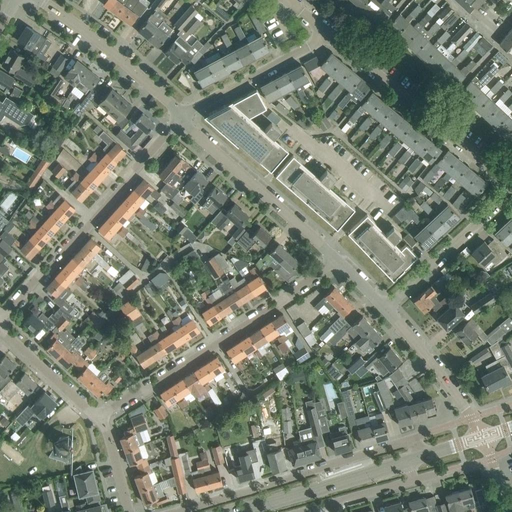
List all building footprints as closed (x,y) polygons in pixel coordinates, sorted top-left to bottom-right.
[(117,14),(127,0),(116,0),(112,6),(111,5),(109,8),(117,14)] [(124,19),(138,0),(127,0),(117,14),(124,19)] [(136,21),(139,17),(147,6),(138,0),(124,19),(130,24),(134,19),(136,21)] [(155,0),(151,6),(157,11),(165,0),(155,0)] [(235,6),(238,9),(240,8),(247,0),(236,0),(239,1),(235,6)] [(371,16),(381,4),(376,0),(366,0),(361,8),(371,16)] [(384,0),(381,4),(371,16),(381,25),(395,7),(389,2),(390,0),(384,0)] [(455,0),(466,10),(471,4),(466,0),(455,0)] [(476,8),(483,0),(466,0),(471,4),(476,8)] [(214,11),(218,6),(212,1),(208,5),(214,11)] [(406,43),(439,8),(435,4),(427,13),(418,22),(413,27),(408,22),(397,35),(406,43)] [(181,30),(183,28),(194,16),(198,11),(191,5),(174,24),(181,30)] [(218,6),(214,11),(220,15),(224,11),(218,6)] [(444,22),(454,11),(448,6),(438,16),(444,22)] [(415,7),(409,14),(413,18),(420,11),(415,7)] [(416,52),(427,40),(440,25),(436,21),(427,31),(423,27),(439,9),(440,8),(439,8),(406,43),(416,52)] [(449,27),(459,16),(454,11),(444,22),(440,26),(444,30),(448,26),(449,27)] [(148,38),(162,21),(153,13),(151,14),(138,30),(148,38)] [(260,33),(265,30),(257,13),(251,17),(260,33)] [(397,35),(408,22),(399,14),(387,26),(397,35)] [(194,16),(183,28),(190,34),(201,22),(194,16)] [(162,21),(148,38),(158,47),(173,29),(163,20),(162,21)] [(456,46),(473,28),(466,22),(450,40),(452,42),(446,49),(442,44),(450,35),(450,34),(425,61),(434,69),(445,57),(446,57),(450,53),(457,46),(456,46)] [(26,26),(18,40),(24,44),(23,45),(25,46),(25,45),(30,48),(28,51),(35,56),(46,39),(26,26)] [(240,41),(246,38),(239,26),(234,29),(240,41)] [(425,61),(450,34),(446,30),(437,40),(433,45),(427,40),(416,52),(425,61)] [(472,47),(482,37),(477,32),(463,47),(464,48),(455,58),(455,57),(450,62),(446,57),(445,57),(434,69),(444,78),(455,66),(459,62),(460,62),(469,52),(468,51),(472,47)] [(227,48),(232,45),(226,33),(221,36),(227,48)] [(511,54),(511,37),(507,34),(499,44),(511,54)] [(179,59),(185,64),(189,60),(198,50),(203,45),(197,39),(191,45),(184,40),(179,35),(164,52),(176,63),(179,59)] [(256,58),(269,51),(266,44),(265,42),(261,35),(247,42),(256,58)] [(472,47),(482,56),(492,45),(483,36),(482,37),(472,47)] [(59,48),(64,51),(68,45),(63,41),(59,48)] [(210,45),(206,41),(203,45),(198,50),(202,53),(210,45)] [(243,65),(256,58),(247,42),(234,49),(243,65)] [(11,49),(1,65),(14,73),(13,76),(24,83),(25,82),(26,79),(29,74),(18,67),(25,57),(11,49)] [(229,72),(243,65),(234,49),(221,56),(229,72)] [(194,63),(202,53),(198,50),(189,60),(194,63)] [(508,59),(498,50),(493,56),(503,65),(508,59)] [(320,65),(330,74),(341,61),(341,60),(340,61),(331,54),(332,53),(331,52),(320,65)] [(60,71),(68,59),(61,55),(54,66),(60,71)] [(216,79),(229,72),(221,56),(208,63),(216,79)] [(303,63),(307,70),(319,64),(320,63),(316,56),(303,63)] [(193,66),(188,69),(191,73),(194,71),(198,78),(197,78),(198,80),(199,80),(202,86),(216,79),(208,63),(205,59),(200,62),(203,66),(195,70),(193,66)] [(74,85),(88,69),(77,60),(69,70),(64,77),(74,85)] [(453,87),(475,63),(471,60),(465,67),(464,66),(460,70),(455,66),(444,78),(453,87)] [(341,61),(330,74),(340,82),(351,69),(351,68),(350,69),(341,62),(342,61),(341,61)] [(286,72),(295,88),(296,87),(298,92),(297,92),(304,104),(309,101),(303,89),(311,85),(309,80),(301,64),(286,72)] [(480,89),(499,69),(494,64),(489,70),(479,80),(475,76),(471,80),(470,80),(459,93),(468,101),(480,89)] [(0,84),(3,86),(1,89),(17,98),(21,91),(11,85),(14,78),(0,69),(0,84)] [(88,69),(74,85),(85,93),(90,87),(90,88),(98,77),(88,69)] [(350,90),(361,77),(360,77),(351,70),(351,69),(340,82),(327,96),(332,100),(344,85),(350,90)] [(282,95),(295,88),(286,72),(273,79),(282,95)] [(57,76),(47,91),(45,94),(51,98),(63,80),(57,76)] [(350,90),(360,98),(371,85),(370,85),(361,78),(361,77),(350,90)] [(318,88),(322,92),(331,82),(326,78),(318,88)] [(269,102),(282,95),(273,79),(260,86),(269,102)] [(498,80),(489,90),(494,94),(503,84),(498,80)] [(33,96),(41,102),(45,96),(31,88),(26,96),(31,99),(33,96)] [(78,103),(72,111),(79,116),(85,108),(91,100),(97,92),(91,88),(80,105),(78,103)] [(103,98),(97,92),(91,100),(97,106),(99,103),(118,120),(116,122),(122,127),(129,120),(123,115),(131,105),(112,88),(103,98)] [(243,97),(232,103),(249,117),(250,117),(266,108),(256,89),(247,95),(249,99),(245,101),(243,97)] [(489,98),(494,94),(489,90),(485,94),(480,89),(468,101),(478,110),(489,98)] [(499,98),(503,103),(511,93),(507,89),(499,98)] [(371,113),(382,100),(372,91),(361,105),(357,109),(348,119),(353,123),(366,108),(371,113)] [(299,106),(290,95),(285,100),(294,110),(299,106)] [(346,95),(337,105),(342,109),(350,98),(346,95)] [(0,109),(3,112),(4,111),(14,118),(19,110),(15,108),(17,104),(6,97),(2,102),(0,100),(0,109)] [(489,98),(478,110),(487,119),(498,107),(499,107),(503,103),(499,98),(494,103),(489,98)] [(381,121),(392,108),(382,100),(371,113),(381,121)] [(275,106),(286,114),(289,110),(279,102),(275,106)] [(212,116),(208,120),(221,131),(224,127),(228,131),(224,134),(232,141),(237,136),(241,139),(238,143),(259,161),(262,157),(266,160),(263,164),(271,171),(288,151),(279,143),(280,144),(278,146),(228,103),(209,113),(212,116)] [(511,111),(508,107),(503,111),(499,107),(498,107),(487,119),(496,128),(508,115),(508,116),(511,111)] [(391,129),(402,116),(392,108),(381,121),(391,129)] [(117,137),(132,150),(155,123),(143,113),(141,114),(137,110),(130,118),(141,127),(134,135),(134,134),(130,138),(122,131),(117,137)] [(332,120),(338,113),(334,110),(329,117),(332,120)] [(312,115),(307,118),(311,124),(316,121),(312,115)] [(511,119),(508,116),(508,115),(496,128),(506,136),(511,129),(511,119)] [(332,125),(327,118),(325,116),(316,122),(323,131),(332,125)] [(401,137),(412,124),(402,116),(391,129),(401,137)] [(297,121),(304,129),(309,125),(301,117),(297,121)] [(363,131),(372,121),(367,117),(358,127),(363,131)] [(271,122),(265,130),(273,138),(280,130),(271,122)] [(345,133),(350,126),(346,123),(341,130),(345,133)] [(411,146),(421,133),(412,124),(401,137),(411,146)] [(381,129),(378,126),(377,125),(371,133),(376,136),(381,129)] [(73,139),(79,130),(74,126),(68,135),(73,139)] [(117,161),(126,151),(103,130),(98,136),(107,144),(103,148),(107,153),(117,161)] [(420,154),(431,141),(421,133),(411,146),(420,154)] [(387,134),(381,141),(385,145),(391,137),(387,134)] [(431,162),(441,149),(431,141),(420,154),(431,162)] [(401,146),(397,142),(388,152),(393,156),(401,146)] [(0,145),(0,151),(6,156),(9,152),(8,148),(5,146),(0,146),(0,145)] [(436,162),(431,169),(435,173),(441,166),(447,171),(458,158),(448,149),(445,152),(437,162),(436,162)] [(411,154),(406,150),(398,160),(402,164),(411,154)] [(107,153),(99,163),(108,171),(117,161),(107,153)] [(187,181),(189,179),(196,171),(189,165),(189,164),(185,161),(185,160),(177,153),(167,164),(176,172),(180,175),(187,181)] [(293,155),(279,171),(284,176),(280,180),(289,187),(292,183),(296,186),(293,190),(313,208),(316,204),(320,208),(317,211),(325,219),(329,215),(332,218),(329,222),(337,229),(355,209),(345,201),(346,202),(344,204),(299,165),(301,162),(302,163),(293,155)] [(44,156),(35,170),(41,175),(51,161),(44,156)] [(421,162),(417,158),(408,168),(413,172),(421,162)] [(457,179),(468,166),(458,158),(447,171),(457,179)] [(52,172),(58,177),(66,169),(59,163),(52,172)] [(99,163),(90,172),(99,181),(108,171),(99,163)] [(180,175),(176,172),(167,164),(159,174),(167,182),(167,181),(171,185),(180,175)] [(467,187),(478,174),(468,166),(457,179),(467,187)] [(435,173),(431,169),(422,179),(427,183),(435,173)] [(32,188),(41,175),(35,170),(25,184),(32,188)] [(326,170),(320,178),(328,186),(335,178),(326,170)] [(186,183),(184,185),(194,195),(190,199),(195,203),(197,201),(203,195),(205,192),(201,188),(208,180),(197,171),(196,171),(189,179),(187,181),(186,183)] [(90,172),(81,182),(90,191),(99,181),(90,172)] [(476,195),(487,182),(478,174),(467,187),(476,195)] [(67,188),(72,192),(81,201),(90,191),(81,182),(78,179),(73,175),(70,178),(73,181),(67,188)] [(432,187),(437,191),(446,181),(441,177),(432,187)] [(161,195),(151,186),(143,179),(134,189),(144,198),(149,193),(156,200),(161,195)] [(404,179),(398,185),(405,192),(411,185),(404,179)] [(418,195),(425,185),(420,182),(414,189),(418,195)] [(166,183),(161,189),(172,198),(176,194),(179,190),(174,186),(172,189),(166,183)] [(451,185),(446,191),(442,196),(447,200),(455,189),(451,185)] [(197,201),(206,208),(212,213),(217,207),(227,196),(215,186),(206,197),(203,195),(197,201)] [(135,208),(144,198),(134,189),(125,199),(135,208)] [(430,197),(440,205),(444,201),(434,192),(430,197)] [(461,213),(465,208),(460,204),(465,197),(461,193),(452,204),(461,213)] [(56,209),(66,218),(75,208),(59,194),(53,201),(51,200),(48,202),(53,207),(56,209)] [(126,218),(135,208),(125,199),(117,209),(126,218)] [(187,212),(177,203),(174,201),(170,206),(182,217),(187,212)] [(424,201),(420,205),(429,215),(433,210),(424,201)] [(48,202),(46,205),(45,206),(48,208),(50,210),(53,207),(48,202)] [(411,217),(418,225),(422,221),(406,203),(391,218),(399,226),(407,218),(409,219),(411,217)] [(247,215),(235,204),(227,212),(223,208),(211,221),(215,225),(216,225),(221,229),(231,218),(239,225),(247,215)] [(436,214),(448,227),(460,217),(447,204),(436,214)] [(57,228),(66,218),(56,209),(47,219),(57,228)] [(122,223),(126,218),(117,209),(108,219),(117,228),(122,223)] [(30,222),(35,227),(38,229),(48,238),(57,228),(47,219),(43,224),(40,222),(40,221),(29,210),(24,216),(30,222)] [(138,210),(135,214),(140,218),(139,219),(152,231),(156,227),(144,216),(143,215),(138,210)] [(364,217),(351,229),(356,234),(352,238),(360,245),(363,242),(367,246),(363,249),(382,269),(386,265),(389,269),(386,273),(393,280),(404,269),(417,256),(406,244),(401,249),(398,252),(372,224),(374,222),(375,223),(367,214),(364,217)] [(437,238),(448,227),(436,214),(425,225),(437,238)] [(108,237),(117,228),(108,219),(99,229),(108,237)] [(181,223),(176,229),(182,234),(182,233),(181,233),(186,228),(181,223)] [(506,245),(511,239),(511,232),(504,224),(494,232),(506,245)] [(247,251),(249,248),(255,242),(261,247),(271,237),(260,226),(254,233),(249,227),(250,225),(236,241),(247,251)] [(426,248),(437,238),(425,225),(414,235),(426,248)] [(241,226),(233,235),(238,239),(246,230),(241,226)] [(401,235),(393,226),(386,233),(394,242),(401,235)] [(39,248),(48,238),(38,229),(29,239),(39,248)] [(5,230),(0,235),(10,245),(13,242),(30,258),(39,248),(29,239),(23,246),(5,230)] [(407,233),(402,238),(411,247),(416,242),(407,233)] [(0,275),(0,263),(5,258),(1,254),(2,252),(9,245),(1,238),(0,240),(0,284),(1,284),(3,281),(3,280),(3,278),(1,276),(0,275)] [(98,262),(104,268),(109,263),(96,251),(100,246),(91,238),(82,248),(98,262)] [(507,254),(497,244),(491,249),(484,241),(472,252),(484,265),(490,260),(496,266),(506,256),(507,255),(507,254)] [(260,257),(256,263),(259,269),(263,265),(265,267),(274,257),(280,262),(288,252),(278,243),(270,252),(268,251),(262,258),(260,257)] [(90,272),(98,262),(82,248),(73,258),(82,266),(83,266),(90,272)] [(194,250),(182,256),(187,263),(198,257),(194,250)] [(288,252),(280,262),(274,269),(288,281),(298,274),(293,268),(299,262),(288,252)] [(218,253),(213,256),(222,269),(228,265),(222,256),(219,255),(218,253)] [(222,269),(213,256),(204,262),(214,278),(224,272),(222,269)] [(230,258),(238,270),(249,263),(233,257),(230,258)] [(74,276),(82,266),(73,258),(64,267),(74,276)] [(74,282),(78,286),(81,283),(77,279),(74,276),(64,267),(55,277),(65,286),(69,281),(72,284),(74,282)] [(157,288),(170,278),(166,273),(160,272),(150,279),(157,288)] [(271,272),(265,275),(269,282),(275,279),(271,272)] [(123,284),(122,284),(122,285),(127,290),(128,291),(129,290),(140,280),(134,274),(123,284)] [(441,290),(450,282),(444,274),(434,283),(441,290)] [(77,279),(81,283),(86,287),(89,284),(84,280),(80,275),(77,279)] [(254,294),(247,283),(243,278),(237,282),(233,276),(229,279),(229,280),(243,302),(254,294)] [(254,294),(265,287),(258,276),(247,283),(254,294)] [(72,292),(65,286),(55,277),(46,287),(56,296),(52,299),(60,307),(60,306),(69,313),(74,308),(64,300),(71,292),(72,292)] [(232,309),(243,302),(229,280),(225,282),(229,288),(221,292),(232,309)] [(158,292),(150,281),(144,285),(151,296),(158,292)] [(116,292),(121,297),(127,290),(122,285),(116,292)] [(414,300),(424,311),(431,306),(437,312),(443,306),(432,294),(436,291),(431,286),(424,292),(414,300)] [(334,305),(343,296),(334,287),(325,296),(314,306),(317,310),(324,304),(329,310),(334,305)] [(212,293),(208,295),(209,296),(212,302),(214,305),(221,316),(232,309),(222,294),(215,298),(212,293)] [(490,293),(470,306),(475,313),(495,300),(490,293)] [(39,296),(32,303),(37,307),(44,300),(39,296)] [(342,317),(343,315),(353,306),(343,296),(334,305),(339,310),(337,313),(340,316),(328,327),(335,334),(338,330),(340,328),(347,322),(342,317)] [(122,304),(120,306),(130,321),(141,314),(131,298),(122,304)] [(454,302),(437,318),(441,323),(440,324),(444,329),(445,328),(447,329),(464,314),(454,302)] [(210,323),(221,316),(214,305),(203,313),(210,323)] [(65,317),(69,313),(60,306),(60,307),(56,311),(61,316),(54,324),(56,325),(52,330),(54,332),(47,340),(51,343),(47,348),(57,357),(71,343),(61,334),(64,331),(61,329),(69,321),(65,317)] [(98,316),(104,321),(114,312),(109,308),(104,313),(102,311),(98,316)] [(176,318),(172,313),(170,310),(166,312),(172,320),(171,320),(175,325),(172,327),(174,331),(170,334),(177,344),(188,337),(181,326),(179,322),(176,318)] [(104,321),(98,316),(94,312),(92,311),(83,321),(85,323),(96,329),(104,322),(104,321)] [(35,333),(49,318),(42,312),(38,317),(33,312),(23,322),(35,333)] [(272,321),(279,332),(290,325),(283,314),(272,321)] [(355,343),(372,327),(362,316),(357,320),(351,326),(346,330),(347,331),(356,341),(354,343),(355,343)] [(488,337),(486,339),(491,344),(496,340),(504,333),(505,333),(511,326),(511,318),(510,316),(499,325),(500,327),(488,337)] [(472,318),(456,332),(466,343),(477,334),(471,329),(476,324),(472,318)] [(192,319),(181,326),(188,337),(199,330),(192,319)] [(279,332),(272,321),(260,328),(268,340),(279,332)] [(304,321),(297,326),(304,337),(311,332),(304,321)] [(310,331),(313,333),(319,329),(315,325),(312,328),(313,329),(310,331)] [(382,337),(372,327),(355,343),(363,352),(364,352),(364,351),(365,351),(366,351),(367,352),(368,352),(369,352),(369,353),(374,348),(372,346),(382,337)] [(268,340),(260,328),(249,336),(257,347),(256,347),(258,350),(261,355),(267,351),(264,347),(270,344),(267,340),(268,340)] [(333,345),(345,333),(345,332),(340,328),(338,330),(335,334),(328,340),(329,340),(332,344),(333,345)] [(177,344),(170,334),(164,338),(162,334),(160,335),(157,330),(153,332),(166,352),(177,344)] [(153,332),(148,336),(154,344),(147,348),(154,359),(166,352),(153,332)] [(67,347),(57,357),(68,367),(72,362),(76,366),(83,358),(79,355),(80,353),(77,350),(77,349),(78,349),(84,342),(77,336),(71,343),(67,347)] [(246,354),(256,347),(257,347),(249,336),(238,343),(246,354)] [(505,338),(498,343),(508,362),(509,365),(511,363),(511,351),(508,343),(505,338)] [(132,353),(138,350),(132,341),(127,344),(132,353)] [(489,373),(482,376),(489,390),(499,384),(502,383),(504,385),(511,381),(507,374),(511,370),(511,369),(509,365),(508,362),(498,343),(497,341),(489,346),(497,360),(494,361),(489,364),(485,366),(489,373)] [(234,361),(245,354),(246,354),(238,343),(227,350),(234,361)] [(87,355),(92,350),(94,348),(91,345),(89,346),(83,352),(87,355)] [(299,350),(293,353),(299,363),(300,363),(311,356),(304,346),(299,350)] [(400,360),(390,347),(380,356),(376,352),(367,360),(363,364),(367,368),(373,363),(383,374),(400,360)] [(147,348),(136,356),(143,366),(154,359),(147,348)] [(92,350),(87,355),(91,359),(96,354),(95,353),(96,351),(94,349),(93,350),(92,350)] [(483,359),(478,353),(470,358),(474,364),(483,359)] [(0,386),(2,388),(11,378),(7,374),(16,364),(5,354),(0,359),(0,386)] [(363,364),(367,360),(364,360),(362,358),(361,356),(349,366),(354,372),(351,374),(352,374),(363,364)] [(214,359),(205,365),(212,376),(217,373),(224,368),(217,357),(216,357),(214,359)] [(325,365),(327,368),(332,364),(330,361),(326,357),(321,361),(325,365)] [(81,371),(77,376),(87,385),(101,371),(92,362),(89,364),(85,360),(78,368),(81,371)] [(291,362),(285,366),(285,367),(289,374),(296,370),(291,362)] [(327,368),(326,369),(334,380),(341,374),(332,364),(327,368)] [(205,365),(194,372),(207,391),(211,398),(217,406),(222,403),(212,388),(211,389),(208,384),(209,383),(207,379),(212,376),(205,365)] [(289,374),(285,367),(276,373),(280,380),(285,377),(290,374),(289,374)] [(398,389),(404,385),(408,382),(398,368),(389,376),(390,377),(391,379),(398,389)] [(295,371),(291,374),(291,378),(300,376),(305,375),(304,369),(295,371)] [(104,371),(101,371),(87,385),(98,395),(102,390),(106,394),(113,386),(108,381),(106,383),(103,381),(107,377),(107,374),(104,371)] [(28,393),(37,384),(25,372),(16,382),(11,378),(2,388),(0,390),(0,393),(8,401),(21,387),(28,393)] [(112,378),(117,383),(122,378),(120,377),(122,375),(119,372),(117,374),(117,373),(112,378)] [(194,372),(183,379),(190,390),(193,394),(195,396),(202,391),(203,393),(207,391),(194,372)] [(183,379),(172,386),(179,397),(181,400),(185,405),(189,403),(186,399),(185,398),(183,395),(185,394),(190,390),(183,379)] [(379,381),(376,382),(379,390),(387,407),(394,405),(391,396),(386,381),(385,379),(379,381)] [(431,398),(421,401),(415,402),(404,385),(398,389),(403,397),(407,402),(408,404),(412,421),(436,415),(431,398)] [(172,386),(161,393),(168,405),(179,397),(172,386)] [(272,386),(262,394),(265,398),(276,391),(272,386)] [(387,409),(387,407),(379,390),(373,392),(381,411),(387,409)] [(45,391),(28,408),(40,419),(56,401),(54,400),(56,398),(51,394),(50,395),(45,391)] [(356,419),(348,392),(348,391),(342,392),(343,398),(345,406),(349,420),(355,418),(355,419),(356,419)] [(226,397),(227,399),(229,402),(230,403),(236,399),(232,393),(226,397)] [(399,425),(412,421),(408,404),(394,408),(399,425)] [(162,405),(154,410),(160,418),(167,413),(162,405)] [(210,407),(202,411),(207,419),(214,414),(210,407)] [(313,434),(315,434),(321,432),(315,408),(315,407),(307,409),(313,434)] [(323,409),(316,411),(321,432),(329,430),(326,416),(325,416),(323,409)] [(138,446),(144,444),(139,431),(149,428),(143,413),(130,418),(134,427),(124,431),(126,435),(120,438),(125,451),(138,446)] [(376,441),(389,437),(385,422),(382,414),(376,416),(379,423),(372,425),(376,441)] [(4,416),(0,420),(0,422),(5,427),(10,421),(4,416)] [(200,417),(195,420),(199,427),(204,424),(200,417)] [(372,425),(365,427),(362,419),(356,421),(358,429),(362,445),(376,441),(372,425)] [(291,420),(283,421),(284,433),(292,432),(291,420)] [(234,424),(219,429),(225,449),(241,444),(234,424)] [(272,470),(286,466),(281,449),(278,449),(276,442),(273,425),(262,427),(263,433),(267,446),(268,452),(272,470)] [(335,452),(351,448),(345,426),(339,428),(339,430),(330,433),(331,438),(335,452)] [(17,437),(14,441),(21,447),(34,434),(27,427),(17,437)] [(173,435),(167,436),(171,455),(177,453),(173,435)] [(53,451),(51,453),(67,459),(69,460),(71,457),(70,457),(69,456),(71,451),(69,449),(70,448),(71,446),(72,444),(72,442),(71,440),(69,438),(67,437),(65,436),(63,436),(61,437),(59,438),(58,440),(57,441),(57,443),(57,445),(53,451)] [(321,456),(315,436),(309,438),(309,437),(302,439),(307,460),(308,460),(309,461),(311,460),(312,459),(321,456)] [(293,464),(307,460),(302,439),(293,442),(294,447),(288,449),(293,464)] [(220,445),(211,447),(216,464),(225,462),(220,445)] [(138,446),(125,451),(130,464),(136,462),(138,467),(148,463),(146,458),(147,457),(148,455),(146,450),(144,449),(140,451),(138,446)] [(240,464),(234,466),(238,479),(254,475),(251,462),(258,460),(255,448),(239,452),(240,455),(238,456),(240,464)] [(183,473),(191,471),(192,471),(187,451),(178,453),(183,473)] [(178,453),(164,458),(166,465),(172,464),(175,476),(183,474),(183,473),(178,453)] [(208,459),(202,460),(209,487),(222,484),(219,471),(211,473),(208,459)] [(199,473),(192,475),(194,484),(196,491),(209,487),(202,460),(196,462),(199,473)] [(89,502),(99,499),(97,491),(98,491),(92,469),(82,472),(81,464),(80,465),(71,472),(72,478),(75,477),(80,495),(87,494),(89,502)] [(141,474),(135,476),(140,490),(159,483),(159,482),(153,484),(148,472),(151,471),(149,466),(139,469),(141,474)] [(187,491),(186,486),(183,474),(175,476),(179,493),(187,491)] [(164,495),(159,483),(140,490),(144,503),(151,501),(152,505),(168,499),(166,494),(164,495)] [(470,488),(459,491),(464,509),(464,510),(476,507),(474,502),(470,488)] [(478,501),(474,502),(476,507),(486,504),(482,489),(475,490),(478,501)] [(21,511),(17,490),(11,492),(15,509),(9,510),(9,511),(21,511)] [(50,490),(42,492),(46,506),(48,506),(55,504),(52,490),(50,490)] [(459,491),(445,495),(449,506),(446,507),(447,511),(459,511),(464,511),(464,510),(464,509),(459,491)] [(63,511),(60,511),(70,511),(68,501),(66,494),(59,496),(63,511)] [(438,511),(437,505),(437,506),(434,496),(425,498),(417,500),(415,499),(414,498),(412,499),(411,500),(410,502),(409,502),(411,511),(412,511),(430,507),(431,511),(438,511)] [(106,511),(104,503),(101,504),(99,499),(89,502),(90,507),(86,508),(85,502),(76,504),(77,510),(77,511),(106,511)] [(386,511),(402,511),(402,510),(402,508),(403,506),(402,504),(401,504),(400,502),(384,507),(386,511)] [(441,504),(437,505),(438,511),(447,511),(446,507),(445,503),(441,504)]
